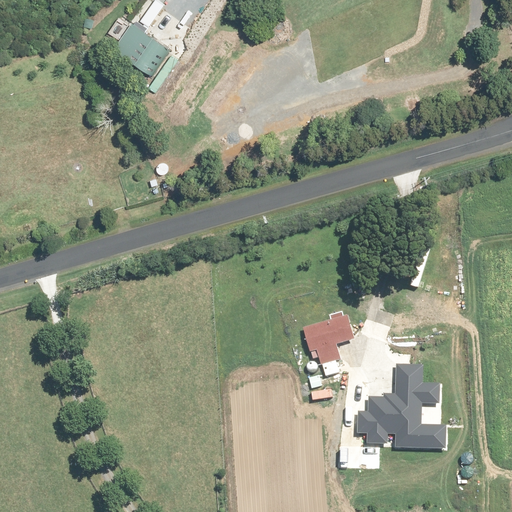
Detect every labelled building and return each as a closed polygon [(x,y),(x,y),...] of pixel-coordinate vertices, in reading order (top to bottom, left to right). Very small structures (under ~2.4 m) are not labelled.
[(191,18),(185,13),(173,29),(180,34),(191,18)] [(96,17),(85,15),(82,28),(94,30),(96,17)] [(131,22),(113,49),(153,76),(171,50),(131,22)] [(179,61),(171,55),(148,88),(156,93),(179,61)] [(455,290),(443,290),(443,302),(455,303),(455,290)] [(377,314),(371,311),(358,346),(364,348),(377,314)] [(310,353),(312,353),(313,359),(318,358),(321,366),(340,360),(336,345),(355,340),(347,315),(343,316),(342,312),(329,316),(330,320),(304,328),(302,328),(310,353)]
